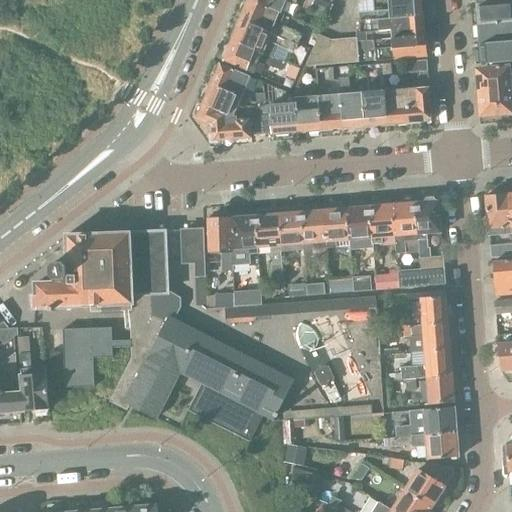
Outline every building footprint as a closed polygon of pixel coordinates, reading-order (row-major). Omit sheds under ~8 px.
[(280,13),(249,0),(248,2),(245,4),(242,8),(245,12),(241,21),(297,44),(301,35),(279,26),(284,15),(281,13),(280,13)] [(249,0),(280,13),(281,13),(286,0),(289,0),(305,6),(307,0),(249,0)] [(327,3),(320,0),(314,0),(310,9),(327,16),(332,5),(327,3)] [(421,0),(388,0),(390,13),(378,14),(366,15),(367,23),(423,18),(421,0)] [(479,23),(480,25),(511,22),(511,2),(478,5),(479,12),(476,14),(477,21),(479,23)] [(356,32),(379,30),(391,28),(392,39),(425,36),(423,18),(367,23),(356,24),(356,32)] [(294,51),(297,44),(241,21),(238,28),(234,29),(231,35),(233,39),(233,40),(274,57),(279,45),(294,51)] [(481,37),(481,44),(511,41),(511,22),(480,25),(480,27),(477,29),(478,36),(481,37)] [(319,36),(306,66),(333,64),(331,41),(319,36)] [(426,57),(425,36),(392,39),(392,48),(374,49),(374,52),(364,52),(365,62),(426,57)] [(345,63),(359,62),(357,38),(343,40),(345,63)] [(296,80),(301,68),(274,57),(233,40),(229,49),(225,49),(223,56),(225,59),(224,61),(254,74),(260,61),(282,70),(284,67),(289,69),(286,76),(296,80)] [(343,40),(331,41),(333,64),(345,63),(343,40)] [(511,41),(481,44),(482,51),(479,53),(480,60),(483,62),(483,64),(511,61),(511,41)] [(427,72),(427,61),(403,63),(404,73),(427,72)] [(215,75),(211,84),(241,97),(250,76),(220,64),(219,67),(216,67),(214,73),(215,75)] [(391,64),(382,64),(383,77),(392,76),(391,64)] [(475,69),(477,93),(511,90),(509,66),(475,69)] [(347,67),(338,68),(339,81),(348,80),(347,67)] [(339,81),(338,68),(329,69),(330,81),(339,81)] [(203,103),(203,105),(233,117),(241,97),(211,84),(207,95),(204,96),(202,101),(203,103)] [(406,89),(409,123),(412,123),(412,125),(420,125),(420,122),(431,121),(429,87),(406,89)] [(385,91),(387,125),(397,124),(398,126),(407,125),(407,123),(409,123),(406,89),(385,91)] [(511,114),(511,102),(511,90),(477,93),(479,117),(500,115),(502,117),(508,117),(510,115),(511,114)] [(363,93),(365,126),(368,126),(368,129),(377,127),(377,126),(387,125),(385,91),(363,93)] [(265,102),(265,101),(265,93),(255,94),(256,103),(265,102)] [(340,95),(343,128),(354,127),(356,129),(361,129),(363,127),(365,126),(363,93),(340,95)] [(319,96),(321,130),(324,130),(324,132),(333,131),(333,129),(343,128),(340,95),(319,96)] [(297,98),(297,104),(300,132),(309,131),(310,133),(319,133),(318,130),(321,130),(319,96),(297,98)] [(273,137),(273,135),(276,134),(276,136),(289,135),(289,133),(300,132),(297,104),(269,106),(270,115),(272,137),(273,137)] [(272,137),(270,115),(260,116),(254,116),(254,119),(243,120),(243,116),(233,117),(203,105),(202,107),(198,108),(196,114),(198,116),(196,119),(208,125),(212,128),(212,135),(210,138),(211,141),(213,144),(217,144),(218,141),(251,138),(272,137)] [(269,106),(260,107),(260,116),(270,115),(269,106)] [(490,236),(510,235),(511,235),(508,195),(497,196),(495,192),(490,193),(488,196),(486,197),(490,236)] [(425,203),(415,203),(418,241),(420,259),(431,258),(430,248),(428,249),(427,240),(427,234),(441,233),(438,201),(436,202),(433,199),(427,199),(425,203)] [(395,243),(396,255),(397,267),(407,266),(406,254),(405,254),(404,242),(418,241),(415,203),(412,204),(411,201),(404,201),(402,205),(392,205),(394,237),(395,243)] [(377,206),(368,207),(372,239),(372,245),(381,244),(381,238),(394,237),(392,205),(391,205),(388,202),(381,203),(380,206),(377,206)] [(365,205),(358,205),(356,208),(355,208),(346,209),(349,241),(349,246),(358,246),(358,240),(372,239),(368,207),(365,205)] [(331,210),(323,211),(327,248),(335,248),(335,242),(349,241),(346,209),(345,209),(343,206),(335,207),(333,210),(331,210)] [(323,211),(316,212),(314,212),(312,209),(305,209),(303,213),(301,213),(303,245),(317,244),(318,249),(327,248),(323,211)] [(281,214),(278,215),(280,246),(281,252),(304,250),(303,245),(301,213),(293,214),(291,214),(289,211),(283,211),(281,214)] [(280,246),(278,215),(268,216),(266,212),(259,213),(258,217),(255,217),(257,248),(272,247),(273,265),(271,265),(273,286),(283,285),(281,252),(280,246)] [(234,218),(231,218),(232,250),(233,259),(249,258),(249,255),(258,254),(257,248),(255,217),(245,218),(242,215),(236,215),(234,218)] [(232,250),(231,218),(221,219),(218,216),(213,216),(210,219),(208,220),(209,253),(221,253),(222,272),(233,271),(233,259),(232,250)] [(203,231),(182,231),(183,263),(196,263),(196,276),(205,276),(204,231),(203,231)] [(36,297),(32,297),(32,309),(35,309),(50,309),(50,312),(54,312),(54,309),(71,308),(71,307),(100,306),(131,305),(131,314),(132,341),(112,341),(112,328),(64,330),(65,388),(94,387),(94,359),(113,358),(113,349),(132,348),(133,360),(112,402),(127,410),(129,406),(156,419),(180,372),(203,384),(189,411),(250,442),(264,415),(274,420),(276,417),(278,418),(280,415),(277,413),(293,381),(174,320),(181,308),(180,300),(167,293),(166,232),(67,235),(67,262),(62,262),(54,263),(50,267),(51,277),(55,281),(55,284),(36,285),(36,297)] [(490,246),(491,259),(511,256),(511,247),(511,244),(490,246)] [(431,258),(420,259),(420,271),(443,269),(442,257),(431,258)] [(495,274),(497,297),(511,295),(511,260),(494,262),(494,265),(491,267),(492,273),(495,274)] [(411,269),(397,270),(399,289),(414,287),(413,272),(411,272),(411,269)] [(420,271),(413,272),(414,287),(445,285),(443,269),(420,271)] [(397,289),(396,273),(374,275),(376,291),(397,289)] [(370,278),(353,280),(354,293),(367,292),(371,291),(370,278)] [(353,280),(329,281),(330,294),(354,293),(353,280)] [(324,284),(306,285),(307,297),(325,295),(324,284)] [(307,297),(306,285),(288,287),(289,298),(307,297)] [(445,291),(408,294),(409,299),(421,299),(446,297),(445,291)] [(215,296),(206,296),(206,305),(206,310),(224,308),(234,307),(234,294),(215,294),(215,296)] [(248,294),(234,294),(234,307),(249,306),(248,294)] [(249,306),(234,307),(224,308),(225,320),(226,320),(226,324),(256,322),(256,321),(272,320),(272,316),(376,308),(375,297),(261,306),(249,306)] [(421,299),(423,325),(448,323),(446,297),(421,299)] [(511,301),(495,303),(496,316),(511,314),(511,301)] [(131,305),(100,306),(101,315),(131,314),(131,305)] [(0,340),(4,345),(14,337),(18,335),(17,328),(8,329),(0,318),(0,340)] [(424,336),(425,352),(450,350),(448,323),(423,325),(411,327),(402,327),(394,328),(395,339),(424,336)] [(28,337),(18,338),(20,355),(21,369),(23,393),(25,411),(35,411),(36,413),(47,412),(47,410),(49,409),(47,389),(45,367),(31,369),(28,337)] [(511,344),(498,346),(500,372),(511,370),(511,344)] [(401,380),(427,378),(452,376),(450,350),(425,352),(426,365),(400,367),(401,380)] [(61,352),(49,353),(50,377),(62,377),(61,352)] [(14,381),(18,381),(15,353),(1,364),(14,381)] [(328,364),(316,370),(330,400),(342,395),(328,364)] [(452,376),(427,378),(429,405),(454,403),(452,376)] [(0,413),(21,412),(25,411),(23,393),(12,394),(1,379),(0,380),(0,413)] [(415,379),(406,380),(407,391),(416,390),(415,379)] [(457,432),(456,424),(455,409),(455,407),(423,410),(425,435),(457,432)] [(284,442),(294,442),(292,428),(308,427),(307,419),(282,421),(284,442)] [(412,436),(411,427),(396,427),(397,437),(412,436)] [(425,435),(412,436),(397,437),(387,438),(387,448),(412,445),(412,447),(426,446),(427,460),(459,457),(459,456),(459,455),(457,433),(457,432),(425,435)] [(289,445),(286,461),(288,462),(302,465),(305,448),(289,445)] [(404,461),(391,458),(389,468),(402,470),(404,461)] [(361,481),(369,468),(361,464),(349,479),(361,481)] [(418,470),(405,491),(432,508),(433,506),(435,507),(440,498),(439,497),(445,487),(444,487),(454,472),(452,469),(422,464),(418,470)] [(292,468),(291,490),(306,496),(315,499),(322,476),(312,474),(292,468)] [(405,491),(392,511),(393,511),(428,511),(432,508),(405,491)] [(329,505),(336,508),(340,500),(332,496),(329,505)] [(393,511),(392,511),(377,501),(370,511),(393,511)] [(133,508),(133,511),(157,511),(157,506),(155,506),(154,503),(143,504),(142,507),(133,508)]
